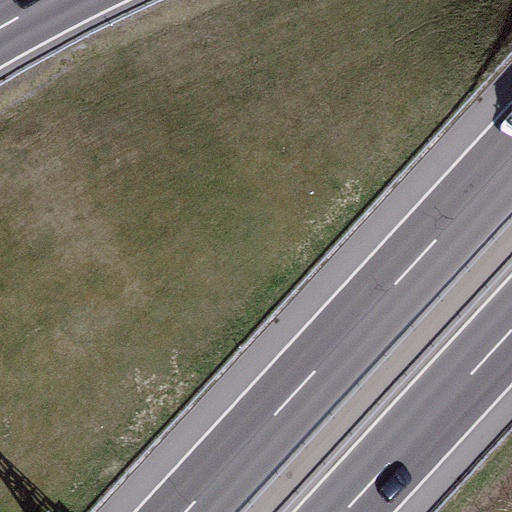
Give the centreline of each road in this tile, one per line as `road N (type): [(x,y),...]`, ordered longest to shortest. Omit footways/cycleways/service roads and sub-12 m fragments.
road 1 (motorway): [(511,156),(185,511)]
road 2 (motorway): [(349,511),(511,336)]
